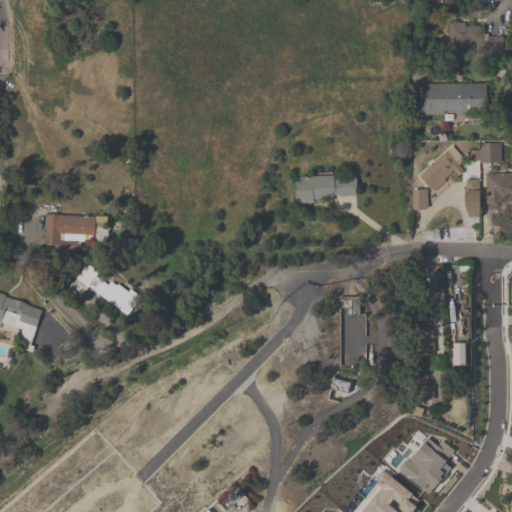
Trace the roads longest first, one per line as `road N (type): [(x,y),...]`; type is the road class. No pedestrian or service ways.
road 1 (residential): [(115,368),(197,329),(280,275),(354,267),(410,250),(511,252)]
road 2 (residential): [(489,252),(495,416),(477,481),(451,511)]
